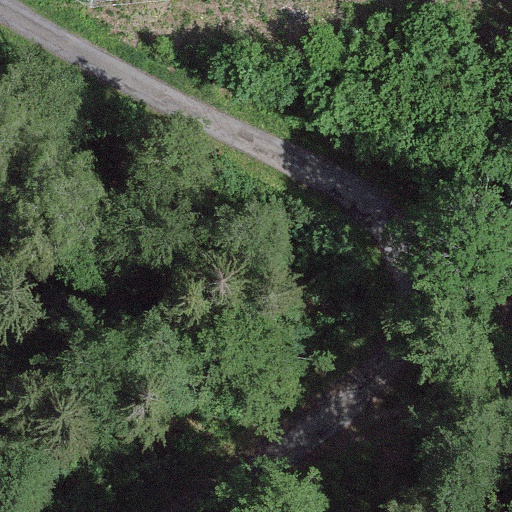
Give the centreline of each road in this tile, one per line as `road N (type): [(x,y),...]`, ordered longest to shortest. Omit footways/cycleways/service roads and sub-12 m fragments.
road 1 (unclassified): [(177,511),(322,419),(403,342),(412,280),(400,241),(379,206),(0,8)]
road 2 (track): [(322,419),(390,421),(511,357)]
